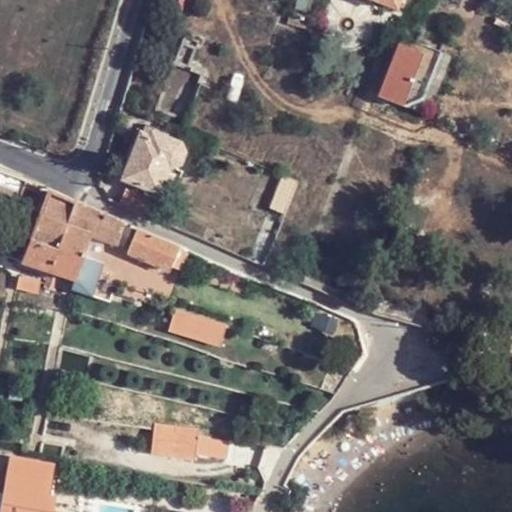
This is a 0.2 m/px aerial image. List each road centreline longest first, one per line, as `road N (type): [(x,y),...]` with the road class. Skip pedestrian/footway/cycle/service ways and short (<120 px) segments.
road 1 (unclassified): [(78,180),(99,200),(368,311),(386,333),(385,359),(288,455),(262,511)]
road 2 (residential): [(78,180),(133,0)]
